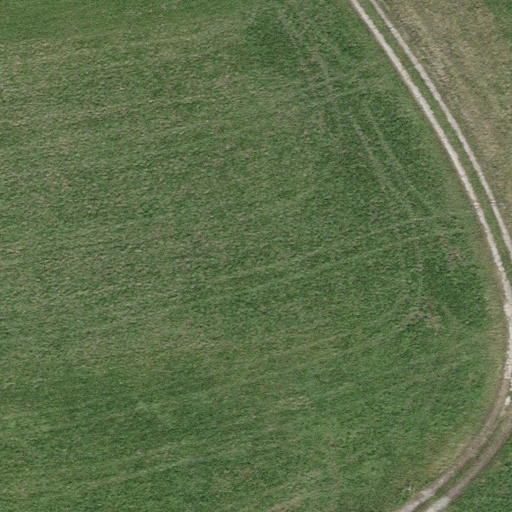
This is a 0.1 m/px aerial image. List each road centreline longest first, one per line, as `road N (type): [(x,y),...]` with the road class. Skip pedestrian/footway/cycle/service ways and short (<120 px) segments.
road 1 (track): [(365,0),(480,154),(511,248)]
road 2 (track): [(511,388),(494,462),(414,511)]
